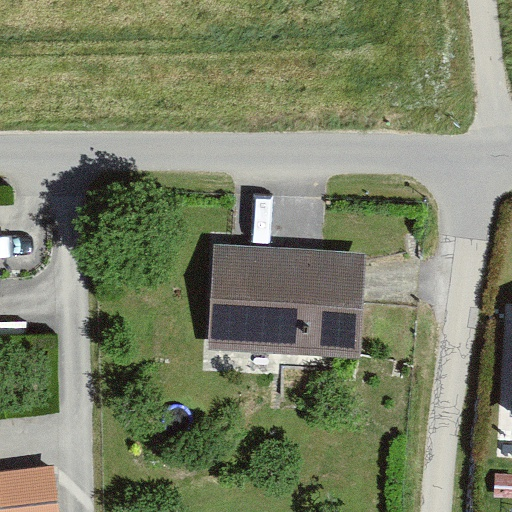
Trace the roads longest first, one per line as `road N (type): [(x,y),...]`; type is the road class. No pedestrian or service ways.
road 1 (residential): [(466,161),(70,156)]
road 2 (residential): [(70,156),(74,511)]
road 3 (residential): [(466,161),(465,295),(437,511)]
road 4 (track): [(510,161),(484,0)]
